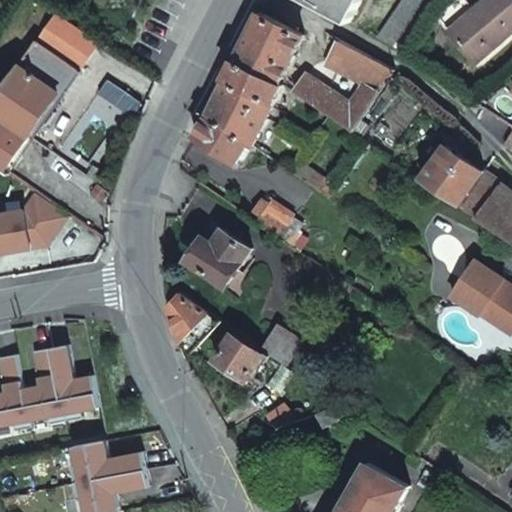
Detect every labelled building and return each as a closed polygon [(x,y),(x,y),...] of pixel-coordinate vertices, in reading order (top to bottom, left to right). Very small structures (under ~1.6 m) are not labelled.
[(362,0),(312,0),(351,21),(362,0)] [(405,0),(381,36),(407,50),(442,0),(405,0)] [(511,0),(488,0),(454,31),(479,59),(511,29),(511,0)] [(263,11),(238,59),(284,79),(307,32),(263,11)] [(0,161),(8,168),(82,65),(44,37),(0,98),(0,161)] [(310,69),(298,87),(308,94),(326,107),(356,128),(364,116),(396,70),(398,67),(344,38),(329,61),(367,81),(354,99),(310,69)] [(238,59),(211,113),(253,141),(256,143),(276,103),(282,105),(284,101),(282,100),(284,96),(281,94),(288,80),(284,79),(238,59)] [(253,141),(211,113),(199,133),(239,162),(253,141)] [(364,116),(356,128),(364,134),(372,122),(364,116)] [(450,142),(425,175),(463,202),(487,168),(450,142)] [(300,173),(317,185),(334,196),(343,186),(308,161),(300,173)] [(487,168),(463,202),(482,215),(505,180),(487,168)] [(505,180),(482,215),(511,236),(511,183),(506,179),(505,180)] [(0,250),(37,244),(34,226),(51,216),(64,226),(74,213),(41,191),(29,206),(0,211),(0,250)] [(262,196),(251,213),(283,235),(297,215),(274,198),(271,202),(262,196)] [(52,241),(64,226),(51,216),(34,226),(37,244),(52,241)] [(218,220),(193,257),(230,282),(255,246),(218,220)] [(511,330),(511,286),(502,280),(505,275),(477,256),(452,292),(481,311),(482,310),(511,330)] [(191,357),(224,320),(184,292),(171,306),(177,323),(183,340),(191,357)] [(289,364),(306,338),(280,321),(263,346),(273,353),(289,364)] [(273,353),(263,346),(239,329),(220,358),(251,379),(266,357),(270,359),(273,353)] [(100,406),(94,373),(76,377),(69,343),(34,349),(40,383),(24,386),(18,352),(0,355),(0,362),(5,389),(0,390),(0,424),(13,422),(14,429),(31,425),(30,419),(48,415),(49,422),(82,416),(81,409),(100,406)] [(279,427),(302,416),(288,403),(270,412),(279,427)] [(337,435),(353,427),(340,403),(325,411),(337,435)] [(151,485),(144,449),(110,456),(107,438),(74,445),(78,464),(71,465),(78,498),(85,497),(87,511),(107,511),(121,509),(117,491),(151,485)] [(372,461),(342,511),(396,511),(412,484),(372,461)]
